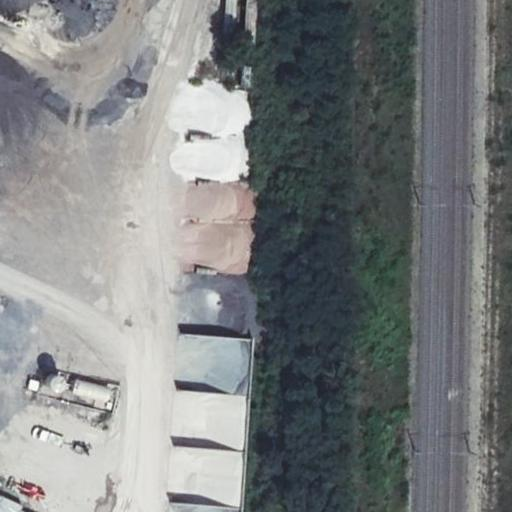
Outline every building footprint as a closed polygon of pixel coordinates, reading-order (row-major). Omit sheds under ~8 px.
[(257,227),(254,181),(180,186),(182,226),(242,222),(242,228),(257,227)] [(0,412),(0,454),(29,465),(45,424),(33,419),(37,407),(27,403),(38,373),(15,364),(21,348),(10,344),(2,365),(13,369),(9,379),(0,375),(0,370),(1,368),(0,367),(0,406),(2,407),(0,412)] [(73,391),(72,394),(72,395),(72,399),(76,404),(78,405),(83,405),(86,403),(89,400),(89,394),(88,392),(84,388),(78,388),(76,388),(73,391)] [(53,427),(85,434),(90,410),(64,404),(61,416),(56,415),(53,427)] [(188,498),(218,503),(222,480),(203,477),(207,455),(195,453),(188,498)] [(0,511),(20,511),(21,510),(24,511),(28,511),(34,500),(6,487),(0,500),(0,511)] [(224,511),(235,511),(237,500),(225,499),(224,511)] [(170,500),(168,511),(220,511),(221,507),(170,500)]
